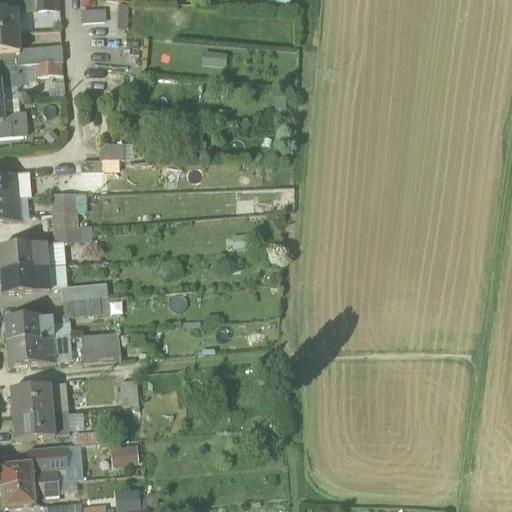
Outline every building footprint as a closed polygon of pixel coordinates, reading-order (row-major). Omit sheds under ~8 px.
[(42,0),(41,0),(30,1),(31,14),(43,13),(42,0)] [(58,0),(42,0),(43,13),(59,12),(58,0)] [(16,15),(31,14),(30,1),(13,2),(13,14),(16,14),(16,15)] [(13,2),(0,2),(0,15),(13,14),(13,2)] [(116,31),(126,32),(128,9),(118,8),(116,31)] [(81,15),(82,27),(104,25),(103,13),(81,15)] [(0,36),(17,35),(16,15),(16,14),(13,14),(0,15),(0,36)] [(0,58),(18,57),(19,57),(17,35),(0,36),(0,58)] [(60,54),(47,55),(48,67),(60,66),(60,54)] [(35,68),(48,67),(47,55),(34,56),(35,68)] [(201,55),(200,69),(225,71),(226,56),(201,55)] [(19,69),(35,68),(34,56),(19,57),(18,57),(19,69)] [(18,57),(0,58),(0,70),(6,70),(13,69),(19,69),(18,57)] [(60,66),(48,67),(49,82),(63,81),(62,66),(60,66)] [(36,82),(49,82),(48,67),(35,68),(36,82)] [(13,69),(6,70),(6,75),(0,75),(0,84),(14,83),(13,69)] [(0,84),(0,99),(0,104),(19,103),(17,83),(14,83),(0,84)] [(20,116),(19,103),(0,104),(1,117),(20,116)] [(10,127),(11,143),(30,141),(28,115),(20,116),(1,117),(2,126),(2,128),(10,127)] [(2,128),(2,126),(0,126),(0,143),(11,143),(10,127),(2,128)] [(177,133),(178,157),(196,156),(195,132),(177,133)] [(100,149),(100,165),(124,165),(124,148),(100,149)] [(124,148),(124,165),(133,164),(133,148),(124,148)] [(104,191),(104,166),(80,166),(80,190),(104,191)] [(109,171),(109,190),(119,190),(119,171),(109,171)] [(28,177),(16,178),(19,202),(27,201),(30,201),(28,177)] [(0,202),(19,202),(16,178),(0,178),(0,202)] [(51,200),(53,234),(77,232),(75,217),(74,199),(51,200)] [(74,199),(75,217),(85,217),(84,199),(74,199)] [(19,202),(21,226),(29,225),(27,201),(19,202)] [(0,227),(21,226),(19,202),(0,202),(0,227)] [(91,231),(78,232),(79,246),(92,245),(91,231)] [(78,232),(77,232),(53,234),(54,247),(54,248),(61,247),(79,246),(78,232)] [(220,243),(221,257),(248,255),(247,240),(220,243)] [(54,247),(44,248),(46,272),(63,270),(61,247),(54,248),(54,247)] [(0,251),(0,275),(46,272),(44,248),(0,251)] [(158,267),(164,285),(181,279),(175,261),(158,267)] [(65,292),(63,270),(46,272),(48,293),(60,293),(65,292)] [(48,293),(46,272),(0,275),(0,283),(1,299),(48,296),(48,293)] [(107,289),(91,290),(92,304),(108,303),(107,289)] [(60,293),(61,306),(92,304),(91,290),(65,292),(60,293)] [(108,303),(92,304),(61,306),(62,322),(109,318),(108,303)] [(4,323),(6,347),(53,343),(51,328),(51,319),(4,323)] [(53,343),(71,341),(70,326),(51,328),(53,343)] [(99,351),(101,366),(118,364),(116,338),(81,341),(82,353),(99,351)] [(71,341),(53,343),(54,359),(72,358),(71,341)] [(55,367),(54,359),(53,343),(6,347),(8,371),(55,367)] [(82,353),(83,367),(101,366),(99,351),(82,353)] [(119,387),(121,411),(138,410),(136,385),(119,387)] [(61,389),(49,390),(52,417),(63,416),(61,389)] [(12,420),(52,417),(49,390),(9,393),(12,420)] [(63,416),(52,417),(54,440),(68,439),(67,430),(96,428),(96,426),(95,417),(95,414),(63,416)] [(95,417),(96,426),(107,426),(105,416),(95,417)] [(54,441),(54,440),(52,417),(12,420),(14,445),(54,441)] [(73,438),(74,448),(106,445),(105,435),(73,438)] [(80,449),(63,451),(65,474),(56,475),(57,487),(76,485),(83,484),(80,449)] [(137,450),(110,452),(111,472),(138,470),(137,450)] [(30,468),(31,475),(56,473),(56,475),(65,474),(63,451),(27,454),(29,468),(30,468)] [(0,488),(0,492),(32,489),(31,475),(30,468),(29,468),(0,470),(0,488)] [(56,473),(31,475),(32,489),(57,487),(56,475),(56,473)] [(57,487),(59,500),(77,499),(76,485),(57,487)] [(57,487),(32,489),(33,502),(59,500),(57,487)] [(6,511),(34,510),(33,502),(32,489),(0,492),(2,511),(6,511)] [(114,511),(139,511),(138,493),(114,494),(114,511)]
